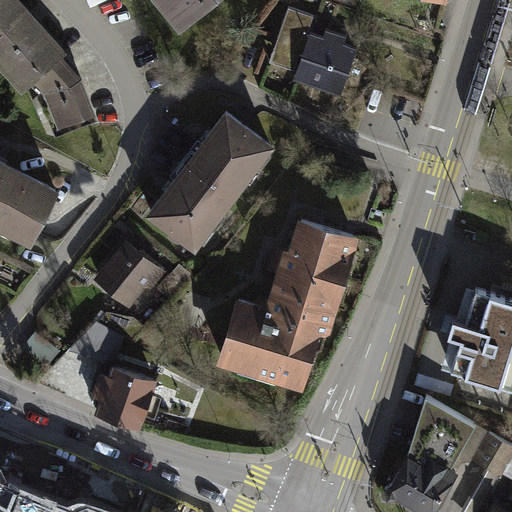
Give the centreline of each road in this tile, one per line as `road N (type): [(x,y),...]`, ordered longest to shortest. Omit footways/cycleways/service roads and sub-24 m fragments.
road 1 (secondary): [(307,511),(400,280),(487,0)]
road 2 (residential): [(69,0),(126,74),(137,107),(134,140),(95,222),(0,337)]
road 3 (tertiary): [(0,389),(297,511)]
